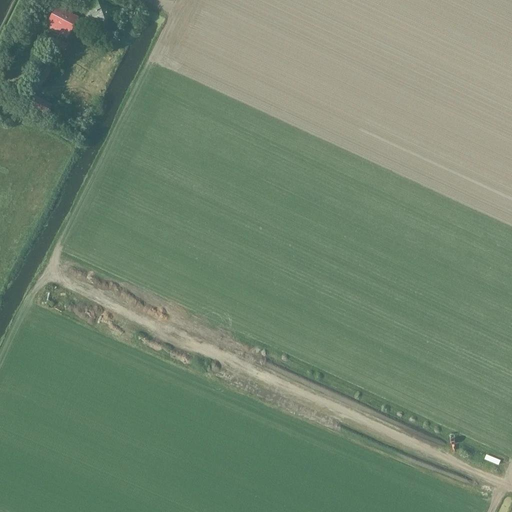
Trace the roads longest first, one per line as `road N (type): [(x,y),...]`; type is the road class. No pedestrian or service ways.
road 1 (track): [(46,271),(488,485),(511,486)]
road 2 (track): [(153,0),(181,2),(0,357)]
